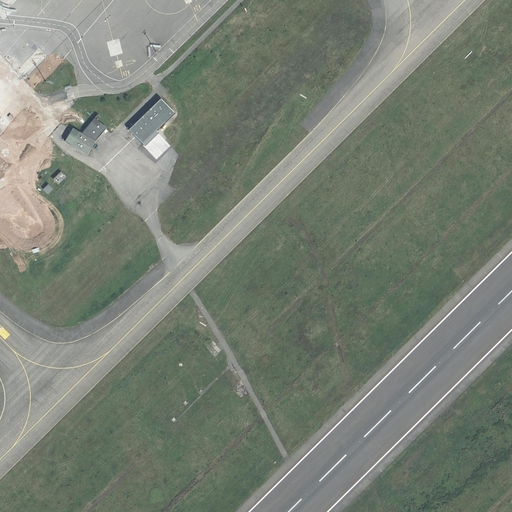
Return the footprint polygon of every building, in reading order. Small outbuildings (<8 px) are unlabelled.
[(157,130),(175,113),(160,98),(128,129),(143,144),(157,130)] [(95,141),(106,128),(106,127),(98,120),(100,116),(97,114),(94,118),(82,133),(95,141)] [(87,155),(95,141),(82,133),(72,128),(72,129),(64,141),(87,155)] [(58,184),(66,176),(60,171),(53,179),(58,184)] [(48,194),(53,189),(48,185),(43,190),(48,194)]
